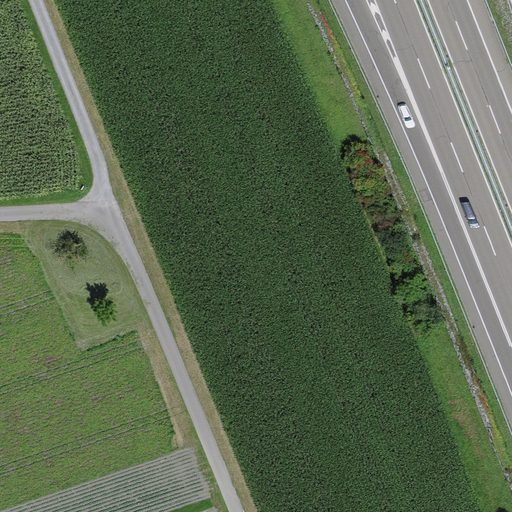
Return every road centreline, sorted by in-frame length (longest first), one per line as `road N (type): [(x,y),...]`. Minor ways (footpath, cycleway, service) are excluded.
road 1 (residential): [(237,511),(114,207),(0,216)]
road 2 (motorway): [(355,0),(488,316),(511,342)]
road 3 (motorway): [(394,0),(511,298)]
road 4 (track): [(114,207),(32,0)]
road 5 (motorway): [(511,164),(447,0)]
